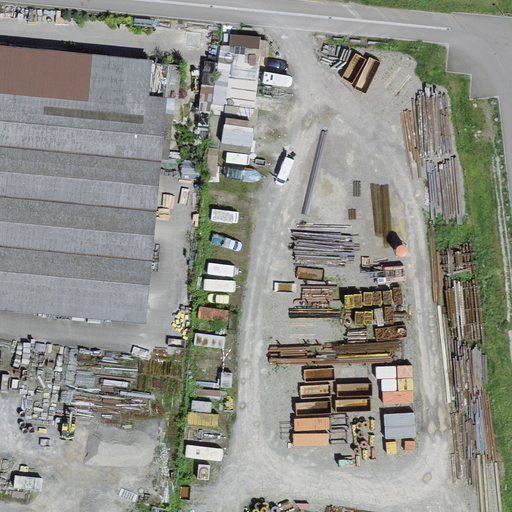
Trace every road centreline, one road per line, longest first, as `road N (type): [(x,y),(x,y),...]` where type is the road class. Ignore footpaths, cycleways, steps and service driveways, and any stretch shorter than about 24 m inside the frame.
road 1 (track): [(292,12),(294,42),(321,79),(387,137),(412,186),(437,410),(424,479),(393,491),(314,489),(262,445),(247,398),(255,304),(301,126)]
road 2 (residential): [(511,66),(509,35),(151,0)]
